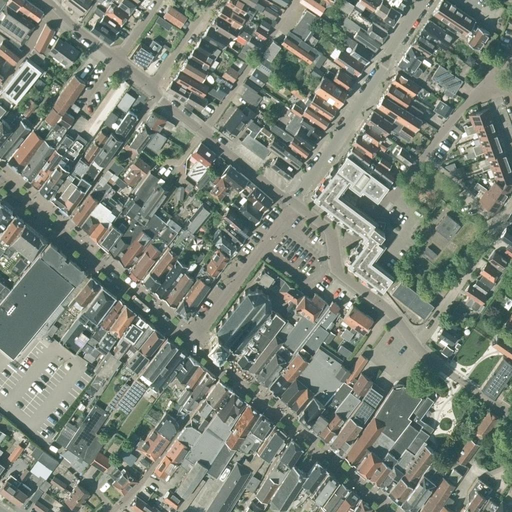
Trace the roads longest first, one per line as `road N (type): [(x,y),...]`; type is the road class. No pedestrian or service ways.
road 1 (unclassified): [(0,178),(192,341)]
road 2 (residential): [(293,204),(425,0)]
road 3 (residential): [(413,346),(498,222),(460,194)]
road 4 (residential): [(369,221),(470,100),(506,91)]
road 5 (residential): [(192,341),(293,204)]
road 6 (residential): [(201,134),(295,0)]
road 7 (unclassified): [(413,346),(335,269),(332,241)]
